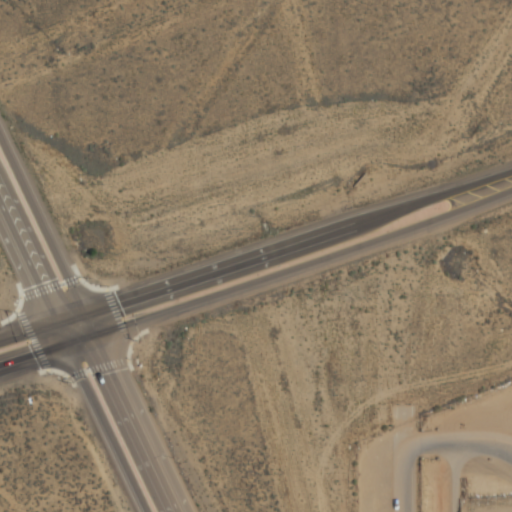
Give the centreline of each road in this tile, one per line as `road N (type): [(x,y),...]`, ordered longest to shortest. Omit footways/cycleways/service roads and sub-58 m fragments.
road 1 (primary): [(0,370),(511,198)]
road 2 (primary): [(511,171),(86,310)]
road 3 (tertiary): [(185,511),(86,310)]
road 4 (tertiary): [(52,321),(104,412),(147,511)]
road 5 (tertiary): [(86,310),(0,128)]
road 6 (tertiary): [(0,208),(52,321)]
